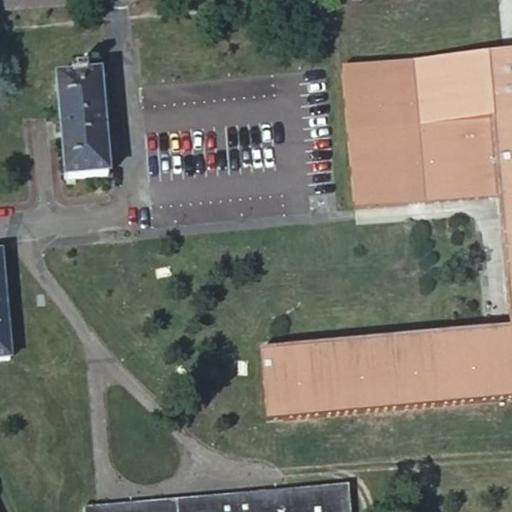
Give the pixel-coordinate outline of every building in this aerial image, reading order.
[(511,53),(479,57),(340,69),(353,210),(498,197),(510,328),(268,350),(259,351),(266,423),(284,421),(511,400),(511,53)] [(73,77),(58,78),(66,181),(68,180),(76,180),(110,176),(102,74),(88,76),(73,77)] [(4,261),(0,260),(0,360),(14,360),(4,261)] [(350,511),(348,486),(298,490),(288,491),(283,492),(284,502),(268,502),(267,493),(148,503),(148,511),(114,511),(114,506),(83,508),(83,511),(350,511)] [(283,492),(267,493),(268,502),(284,502),(283,492)] [(148,511),(148,503),(114,506),(114,511),(148,511)]
